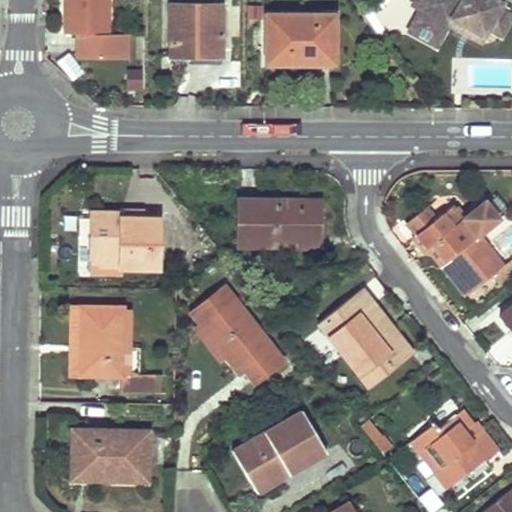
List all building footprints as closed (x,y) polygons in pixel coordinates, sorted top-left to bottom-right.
[(64,0),(65,34),(77,34),(77,60),(127,59),(127,34),(107,34),(106,0),(64,0)] [(169,0),(170,55),(188,56),(188,49),(219,50),(220,5),(208,5),(197,4),(197,0),(169,0)] [(412,36),(434,49),(449,25),(457,12),(488,30),(502,38),(511,20),(511,16),(499,9),(504,0),(414,0),(412,3),(420,8),(408,30),(414,33),(412,36)] [(457,12),(449,25),(480,42),(488,30),(457,12)] [(333,62),(333,38),(333,14),(264,14),(264,61),(333,62)] [(188,60),(219,61),(219,50),(188,49),(188,56),(188,60)] [(275,237),(297,237),(320,237),(320,199),(238,198),(238,245),(275,246),(275,237)] [(450,226),(464,216),(454,202),(440,213),(450,226)] [(425,206),(404,222),(413,234),(433,218),(425,206)] [(158,213),(149,213),(140,213),(140,218),(122,218),(122,213),(91,212),(90,258),(117,259),(117,268),(157,269),(158,213)] [(511,256),(501,265),(483,241),(464,216),(450,226),(440,213),(433,218),(413,234),(423,247),(431,241),(450,267),(460,279),(469,290),(490,274),(499,285),(511,274),(511,256)] [(275,237),(275,246),(320,246),(320,237),(297,237),(275,237)] [(443,273),(450,267),(431,241),(423,247),(440,269),(443,273)] [(117,259),(90,258),(90,268),(117,268),(117,259)] [(461,295),(462,295),(469,290),(460,279),(453,284),(461,295)] [(281,361),(252,324),(223,287),(212,297),(223,311),(205,324),(202,327),(226,357),(239,374),(245,369),(255,381),(281,361)] [(394,340),(381,323),(368,307),(373,303),(361,288),(318,321),(369,387),(413,353),(400,335),(394,340)] [(194,310),(205,324),(223,311),(212,297),(194,310)] [(511,303),(498,315),(511,332),(511,303)] [(70,374),(95,375),(121,375),(122,307),(71,306),(70,374)] [(130,375),(132,308),(122,307),(121,375),(130,375)] [(226,357),(202,327),(197,331),(220,362),(226,357)] [(460,403),(448,412),(434,423),(438,428),(452,417),(468,437),(474,432),(480,427),(460,403)] [(257,491),(291,472),(323,452),(300,411),(234,450),(257,491)] [(480,427),(474,432),(468,437),(452,417),(438,428),(434,423),(417,436),(441,467),(435,472),(447,488),(497,449),(480,427)] [(391,445),(368,418),(359,425),(381,453),(391,445)] [(93,478),(119,479),(146,480),(147,431),(73,428),(71,469),(93,469),(93,478)] [(441,467),(417,436),(411,441),(435,472),(441,467)] [(93,469),(71,469),(71,477),(93,478),(93,469)] [(511,511),(511,487),(481,511),(511,511)] [(353,511),(348,502),(331,511),(353,511)]
